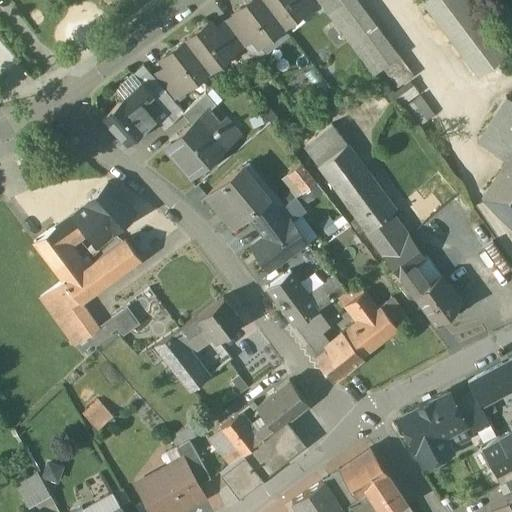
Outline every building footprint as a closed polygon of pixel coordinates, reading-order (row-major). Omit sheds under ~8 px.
[(255,0),(235,16),(253,39),(259,48),(307,11),(298,0),(255,0)] [(318,3),(315,0),(298,0),(307,11),(318,3)] [(356,0),(315,0),(318,3),(373,78),(383,72),(383,71),(400,59),(356,0)] [(509,58),(464,0),(419,0),(481,80),(509,58)] [(253,39),(236,18),(216,34),(232,55),(253,39)] [(210,25),(161,62),(167,70),(184,92),(232,55),(216,34),(210,25)] [(400,59),(383,71),(398,91),(415,79),(400,59)] [(184,92),(167,70),(154,80),(172,102),(184,92)] [(154,80),(152,78),(141,88),(163,113),(155,120),(165,132),(184,116),(172,102),(154,80)] [(141,88),(104,121),(126,146),(155,120),(163,113),(141,88)] [(207,95),(184,116),(192,127),(200,120),(201,121),(209,113),(217,107),(207,95)] [(511,103),(506,100),(477,146),(508,165),(511,158),(511,103)] [(234,142),(209,113),(201,121),(200,120),(192,127),(165,150),(190,179),(234,142)] [(332,128),(305,150),(319,169),(347,148),(332,128)] [(395,213),(347,148),(319,169),(368,233),(392,215),(392,216),(395,213)] [(511,158),(508,165),(485,200),(511,225),(511,158)] [(242,168),(206,198),(232,229),(248,216),(268,199),(242,168)] [(108,187),(77,214),(87,230),(98,220),(111,234),(133,214),(108,187)] [(268,199),(248,216),(257,228),(278,213),(268,199)] [(296,200),(278,213),(285,222),(288,220),(289,220),(292,224),(306,214),(296,200)] [(278,213),(257,228),(264,238),(289,220),(288,220),(285,222),(278,213)] [(77,214),(34,245),(63,283),(65,282),(67,285),(87,270),(67,244),(87,230),(77,214)] [(392,216),(392,215),(368,233),(367,234),(399,277),(399,276),(412,266),(414,269),(425,261),(392,216)] [(264,238),(251,248),(270,274),(308,246),(292,224),(289,220),(264,238)] [(87,270),(67,285),(81,304),(140,261),(125,242),(124,243),(125,244),(87,270)] [(425,261),(414,269),(428,287),(440,278),(427,259),(425,261)] [(440,278),(428,287),(414,269),(412,266),(399,276),(436,326),(462,307),(440,278)] [(308,297),(290,274),(268,290),(295,328),(346,292),(340,284),(335,278),(308,297)] [(352,287),(346,279),(340,284),(346,292),(352,287)] [(67,285),(65,282),(63,283),(40,300),(75,349),(89,339),(100,331),(81,304),(67,285)] [(362,285),(341,303),(346,310),(357,302),(368,293),(362,285)] [(374,302),(368,293),(357,302),(363,310),(374,302)] [(241,323),(224,300),(198,319),(183,330),(189,340),(206,328),(217,343),(241,323)] [(374,302),(363,310),(370,320),(381,312),(374,302)] [(370,320),(346,338),(361,357),(396,331),(381,312),(370,320)] [(100,331),(89,339),(95,347),(112,335),(117,331),(122,337),(125,334),(133,328),(134,322),(129,316),(124,314),(100,331)] [(295,328),(292,330),(306,348),(329,331),(318,315),(295,328)] [(183,330),(156,348),(166,360),(186,348),(183,345),(189,340),(183,330)] [(329,331),(306,348),(315,360),(339,344),(339,343),(329,331)] [(339,343),(339,344),(315,360),(332,382),(363,359),(361,357),(346,338),(339,343)] [(186,348),(166,360),(191,392),(208,379),(186,348)] [(511,361),(468,384),(474,394),(480,407),(511,390),(511,361)] [(290,383),(259,409),(269,422),(255,435),(261,442),(285,424),(308,406),(290,383)] [(447,394),(401,417),(425,464),(449,452),(447,449),(469,437),(453,405),(447,394)] [(474,394),(453,405),(469,437),(490,426),(480,407),(476,400),(474,394)] [(101,404),(86,418),(97,430),(112,417),(101,404)] [(239,415),(223,430),(239,448),(241,447),(255,435),(239,415)] [(247,453),(221,474),(239,497),(304,448),(285,424),(261,442),(247,453)] [(189,426),(171,439),(178,449),(189,443),(196,437),(189,426)] [(511,432),(482,450),(496,476),(511,467),(511,432)] [(255,435),(241,447),(247,453),(261,442),(255,435)] [(189,443),(178,449),(187,465),(189,464),(200,486),(210,482),(189,443)] [(371,450),(323,482),(341,510),(367,493),(390,478),(371,450)] [(187,465),(138,490),(149,511),(178,511),(206,498),(200,486),(189,464),(187,465)] [(38,475),(16,487),(29,509),(50,498),(38,475)] [(73,483),(60,477),(53,493),(66,499),(73,483)] [(393,511),(407,504),(390,478),(367,493),(374,502),(381,511),(393,511)] [(323,482),(293,502),(299,511),(342,511),(341,510),(323,482)] [(367,493),(341,510),(342,511),(359,511),(374,502),(367,493)] [(511,511),(511,494),(491,507),(493,511),(511,511)] [(381,511),(374,502),(359,511),(381,511)]
